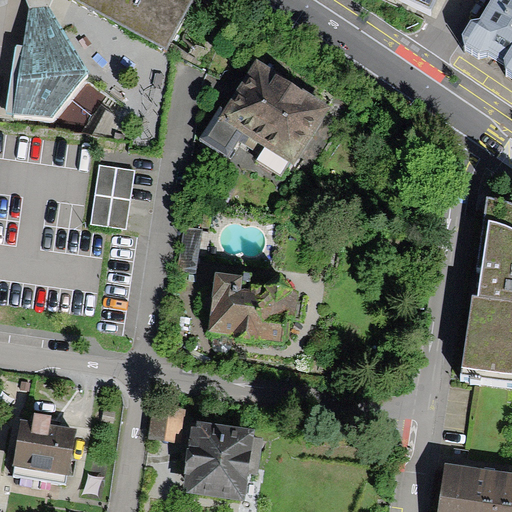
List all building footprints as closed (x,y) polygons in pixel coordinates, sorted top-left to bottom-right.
[(69,0),(166,55),(197,0),(55,0),(59,2),(60,0),(69,0)] [(442,0),(382,0),(431,24),(442,0)] [(511,84),(511,0),(501,0),(465,52),(511,84)] [(116,138),(127,108),(88,78),(50,10),(40,11),(32,11),(25,52),(18,50),(9,117),(52,124),(116,138)] [(331,122),(257,72),(206,149),(229,165),(241,147),(291,180),(331,122)] [(135,171),(100,166),(92,225),(127,230),(135,171)] [(511,212),(487,203),(463,379),(511,385),(511,212)] [(296,296),(215,286),(208,344),(288,354),(296,296)] [(48,422),(53,404),(35,400),(31,418),(48,422)] [(151,411),(146,447),(179,451),(184,415),(151,411)] [(76,434),(19,426),(11,482),(68,490),(76,434)] [(247,511),(257,446),(188,436),(178,504),(231,511),(247,511)] [(511,511),(511,485),(445,477),(440,511),(511,511)]
